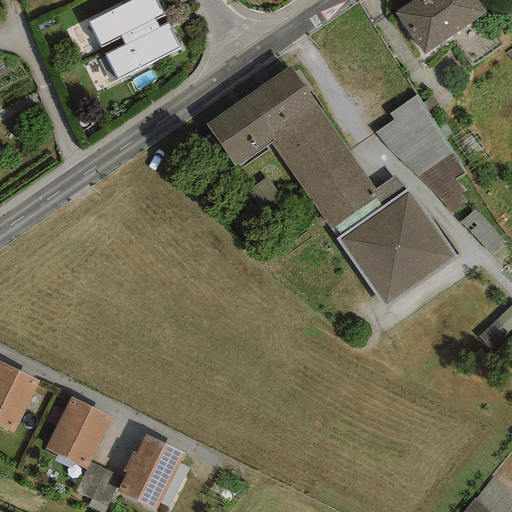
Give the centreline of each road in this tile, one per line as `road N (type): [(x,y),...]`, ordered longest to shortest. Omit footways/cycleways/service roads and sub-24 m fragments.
road 1 (tertiary): [(246,64),(0,232)]
road 2 (unknown): [(15,0),(86,172)]
